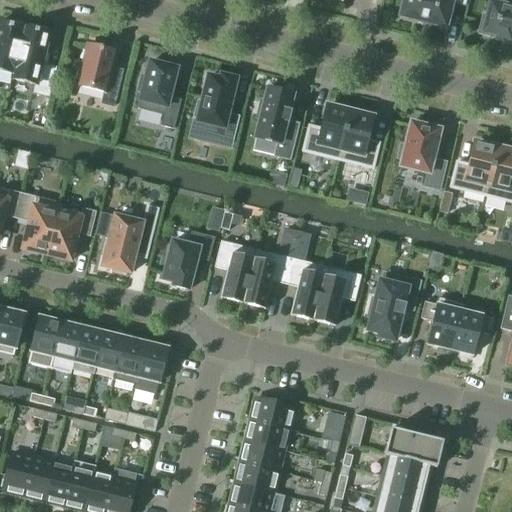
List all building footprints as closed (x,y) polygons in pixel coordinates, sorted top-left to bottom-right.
[(403,0),(399,19),(445,30),(451,4),(464,7),(465,0),(403,0)] [(482,17),(477,36),(496,40),(495,42),(511,46),(511,42),(511,0),(510,9),(489,4),(486,18),(482,17)] [(0,70),(13,74),(23,30),(16,28),(17,24),(4,20),(3,25),(1,25),(0,26),(0,70)] [(28,31),(23,30),(13,74),(12,79),(35,85),(33,95),(48,99),(55,70),(42,66),(49,36),(45,35),(46,31),(29,27),(28,31)] [(90,48),(88,47),(78,88),(103,94),(102,101),(115,104),(121,80),(109,77),(115,54),(102,51),(103,46),(91,44),(90,48)] [(181,103),(169,99),(176,71),(174,70),(175,66),(159,63),(158,66),(149,64),(145,79),(141,78),(137,94),(141,95),(137,111),(163,117),(160,128),(173,131),(181,103)] [(233,143),(239,118),(227,115),(235,82),(220,78),(219,81),(207,79),(201,104),(197,103),(193,119),(197,120),(196,124),(211,127),(209,137),(233,143)] [(290,163),(299,126),(288,123),(290,114),(288,114),(292,97),(283,95),(284,91),(268,87),(264,103),(260,102),(255,121),(259,122),(255,140),(276,145),(273,159),(290,163)] [(341,111),(326,108),(320,131),(308,128),(302,153),(337,162),(349,113),(341,110),(341,111)] [(358,115),(349,113),(337,162),(372,169),(379,145),(367,142),(372,119),(358,115)] [(428,129),(429,124),(415,121),(414,126),(410,125),(405,147),(400,146),(397,160),(401,161),(399,169),(427,176),(424,188),(439,192),(446,164),(432,161),(439,132),(428,129)] [(488,148),(474,144),(468,167),(456,164),(450,190),(485,198),(497,149),(488,147),(488,148)] [(505,151),(497,149),(485,198),(511,204),(511,153),(505,152),(505,151)] [(292,170),(287,190),(296,192),(301,172),(292,170)] [(270,172),(267,185),(284,189),(287,175),(270,172)] [(16,221),(23,193),(8,190),(6,199),(0,197),(0,230),(3,218),(16,221)] [(348,190),(345,202),(365,208),(368,195),(348,190)] [(46,257),(57,212),(34,206),(37,197),(23,193),(16,221),(28,224),(22,251),(46,257)] [(452,196),(444,194),(439,215),(447,217),(452,196)] [(57,212),(46,257),(70,263),(77,236),(90,239),(96,212),(82,208),(80,218),(57,212)] [(148,254),(159,211),(147,208),(141,226),(114,219),(108,245),(105,244),(102,257),(106,257),(102,268),(114,271),(113,275),(126,278),(126,275),(129,275),(136,251),(148,254)] [(233,217),(223,215),(220,231),(229,233),(233,217)] [(187,247),(171,243),(161,282),(172,285),(172,288),(188,292),(196,260),(207,263),(213,240),(190,234),(187,247)] [(220,300),(243,306),(253,262),(256,250),(221,241),(214,269),(227,272),(220,300)] [(432,254),(428,270),(439,273),(442,257),(432,254)] [(284,286),(291,259),(276,255),(273,266),(253,262),(243,306),(264,311),(271,283),(284,286)] [(312,323),(323,279),(303,274),(306,262),(291,259),(284,286),(297,290),(290,317),(312,323)] [(323,279),(312,323),(334,328),(341,300),(354,304),(361,276),(346,272),(343,284),(323,279)] [(405,290),(379,284),(375,301),(371,300),(366,320),(370,320),(367,333),(379,335),(378,339),(394,343),(400,317),(402,318),(403,311),(413,314),(421,284),(408,280),(405,290)] [(511,371),(511,299),(508,298),(500,331),(511,333),(511,350),(507,370),(511,371)] [(459,313),(424,304),(420,320),(433,324),(427,347),(449,352),(459,313)] [(23,317),(1,311),(0,317),(0,355),(13,358),(23,317)] [(494,322),(459,313),(449,352),(471,358),(477,334),(490,338),(494,322)] [(61,325),(39,319),(28,364),(50,370),(52,359),(61,325)] [(73,365),(82,330),(61,325),(52,359),(73,365)] [(103,335),(82,330),(73,365),(72,372),(92,378),(94,370),(103,335)] [(112,337),(103,335),(94,370),(115,375),(124,336),(113,334),(112,337)] [(135,339),(124,336),(113,382),(133,387),(132,391),(133,392),(134,391),(145,345),(134,343),(135,339)] [(167,351),(145,345),(134,391),(155,396),(157,385),(158,386),(167,351)] [(0,402),(9,404),(12,390),(0,387),(0,402)] [(41,406),(43,399),(31,396),(29,404),(41,406)] [(43,399),(41,406),(52,409),(54,402),(43,399)] [(293,411),(255,401),(249,423),(288,433),(293,411)] [(83,417),(85,409),(73,406),(71,414),(83,417)] [(85,409),(83,417),(94,420),(96,412),(85,409)] [(45,414),(33,411),(31,419),(43,422),(45,414)] [(104,422),(125,427),(127,419),(127,416),(106,411),(104,422)] [(57,417),(45,414),(43,422),(54,425),(57,417)] [(365,420),(354,417),(350,432),(362,435),(365,420)] [(127,419),(125,427),(136,430),(138,422),(127,419)] [(84,423),(73,421),(71,428),(82,431),(84,423)] [(96,426),(84,423),(82,431),(94,434),(96,426)] [(244,444),(283,454),(288,433),(249,423),(244,444)] [(124,433),(112,430),(110,438),(122,441),(124,433)] [(331,443),(339,445),(342,433),(334,432),(331,443)] [(358,449),(362,435),(350,432),(347,446),(358,449)] [(390,432),(383,458),(389,459),(389,458),(429,467),(428,469),(436,470),(442,444),(390,432)] [(136,436),(124,433),(122,441),(134,444),(136,436)] [(339,445),(331,443),(328,455),(336,457),(339,445)] [(283,454),(244,444),(239,465),(277,475),(283,454)] [(33,461),(11,455),(1,494),(24,499),(33,461)] [(341,468),(350,470),(353,457),(345,455),(341,468)] [(423,488),(428,469),(429,467),(389,458),(389,459),(384,479),(423,488)] [(53,466),(33,461),(24,499),(44,504),(53,466)] [(94,468),(75,464),(73,471),(63,509),(75,511),(83,511),(92,475),(94,468)] [(234,486),(272,495),(277,475),(239,465),(234,486)] [(73,471),(53,466),(44,504),(63,509),(73,471)] [(321,485),(328,487),(331,475),(324,473),(321,485)] [(104,511),(113,480),(92,475),(83,511),(104,511)] [(347,479),(339,477),(336,489),(344,491),(347,479)] [(379,500),(418,509),(423,488),(384,479),(379,500)] [(127,511),(134,486),(113,480),(104,511),(127,511)] [(328,487),(321,485),(318,497),(326,499),(328,487)] [(268,511),(272,495),(234,486),(229,507),(248,511),(268,511)] [(344,491),(336,489),(334,500),(341,502),(344,491)] [(417,511),(418,509),(379,500),(376,511),(417,511)]
